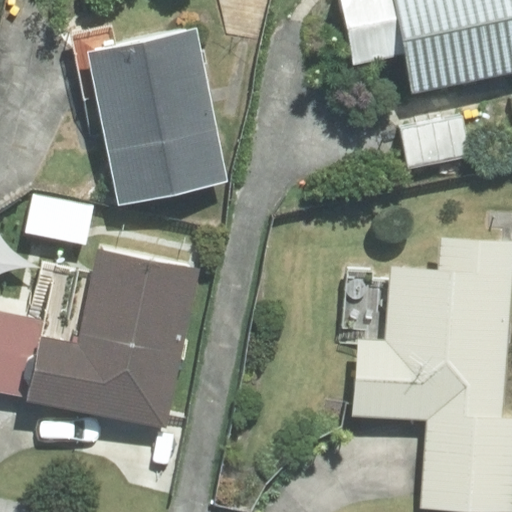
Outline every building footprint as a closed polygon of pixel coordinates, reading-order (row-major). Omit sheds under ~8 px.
[(511,0),(350,0),(360,58),(413,49),(418,78),(511,63),(511,0)] [(205,17),(92,38),(122,197),(235,176),(205,17)] [(470,108),(400,120),(409,172),(479,160),(470,108)] [(100,200),(34,188),(27,230),(93,242),(100,200)] [(511,417),(505,417),(511,291),(511,229),(455,227),(453,266),(395,262),(391,335),(362,333),(358,416),(433,420),(428,504),(511,508),(511,417)] [(0,388),(177,423),(209,260),(98,237),(80,326),(7,311),(0,345),(0,388)]
